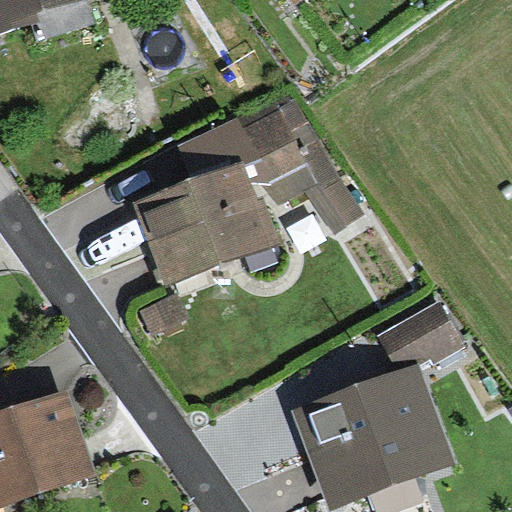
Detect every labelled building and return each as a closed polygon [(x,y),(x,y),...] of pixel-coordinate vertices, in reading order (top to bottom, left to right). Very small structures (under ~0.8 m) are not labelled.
[(0,0),(0,36),(28,25),(36,45),(95,21),(87,0),(0,0)] [(306,192),(334,234),(362,214),(291,94),(182,146),(195,179),(243,161),(252,184),(264,185),(279,205),(306,192)] [(135,201),(167,285),(283,242),(265,195),(257,198),(252,184),(243,161),(195,179),(135,201)] [(439,303),(377,335),(393,367),(456,336),(439,303)] [(375,376),(297,417),(342,503),(446,449),(407,375),(381,388),(375,376)] [(0,508),(97,477),(68,390),(16,408),(0,412),(0,508)]
